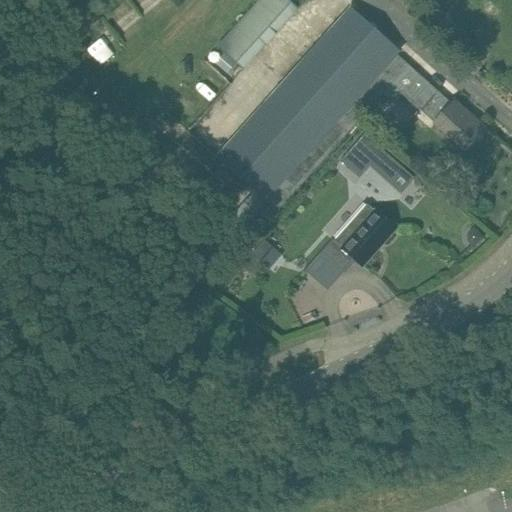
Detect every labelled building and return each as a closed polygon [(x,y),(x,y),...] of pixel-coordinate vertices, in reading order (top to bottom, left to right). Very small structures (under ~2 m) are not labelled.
[(298,8),(288,0),(257,0),(216,45),(243,68),(298,8)] [(238,0),(219,0),(237,19),(247,9),(238,0)] [(252,191),(229,217),(252,237),(380,94),(389,101),(398,91),(465,151),(485,129),(452,100),(448,104),(396,58),(400,53),(350,8),(284,83),(217,157),(252,191)] [(235,65),(224,56),(217,64),(227,73),(235,65)] [(376,147),(360,132),(346,147),(363,162),(376,147)] [(362,266),(396,229),(377,213),(365,202),(332,240),(322,253),(343,270),(354,259),(362,266)] [(485,235),(474,225),(468,231),(468,239),(474,246),(485,235)] [(262,262),(274,248),(265,241),(261,245),(253,255),(262,262)]
